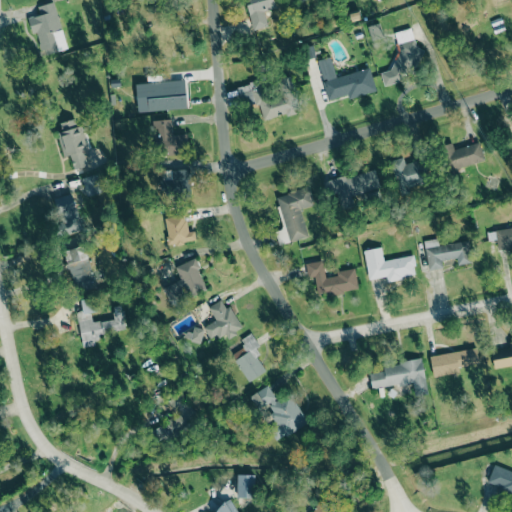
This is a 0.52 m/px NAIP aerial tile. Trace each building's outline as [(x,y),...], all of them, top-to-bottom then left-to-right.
[(267,26),(264,10),(275,7),(273,0),(245,0),(253,29),(267,26)] [(67,49),(54,1),(38,6),(40,14),(30,17),(41,56),(67,49)] [(394,32),(401,57),(391,59),(394,69),(380,73),(383,84),(423,73),(417,49),(411,28),(394,32)] [(376,91),(370,68),(335,77),(330,56),(317,60),(327,100),(348,95),(349,98),(376,91)] [(137,110),(187,109),(187,95),(181,95),(181,81),(136,82),(137,110)] [(297,114),(293,81),(278,83),(279,93),(264,94),(263,82),(237,84),(239,99),(247,98),(249,107),(259,105),(261,118),(297,114)] [(87,149),(79,117),(56,124),(65,156),(70,155),(74,169),(87,165),(83,150),(87,149)] [(154,155),(187,154),(186,134),(172,134),(172,119),(153,120),(154,155)] [(453,149),(452,143),(442,145),(449,170),(485,160),(479,142),(453,149)] [(400,192),(429,182),(422,159),(405,164),(403,157),(390,161),(400,192)] [(171,181),(163,181),(162,191),(186,192),(187,170),(172,169),(171,181)] [(379,188),(374,169),(328,180),(335,210),(354,206),(351,195),(379,188)] [(101,192),(98,174),(82,177),(85,195),(101,192)] [(307,237),(301,208),(314,206),(310,187),(278,194),(288,241),(307,237)] [(63,235),(83,228),(71,193),(51,199),(63,235)] [(168,245),(195,241),(194,231),(187,231),(185,214),(164,217),(168,245)] [(497,251),(511,249),(511,227),(495,229),(497,251)] [(438,245),(437,238),(424,240),(428,270),(443,268),(442,260),(456,259),(457,265),(471,263),(468,241),(438,245)] [(65,249),(71,291),(91,288),(86,247),(65,249)] [(368,279),(386,276),(387,280),(416,276),(413,255),(383,260),(381,247),(363,250),(368,279)] [(180,280),(163,286),(170,303),(206,290),(195,258),(175,266),(180,280)] [(355,268),(336,271),(336,276),(325,277),(323,260),(306,263),(309,277),(314,277),(317,296),(358,290),(355,268)] [(81,347),(96,345),(94,335),(125,331),(122,305),(112,306),(114,319),(92,322),(91,312),(94,311),(92,298),(80,299),(82,310),(77,311),(81,347)] [(210,340),(224,333),(226,337),(242,329),(230,305),(225,308),(221,300),(208,306),(215,321),(203,326),(210,340)] [(250,333),(239,340),(247,352),(234,360),(248,382),(266,370),(256,356),(262,352),(250,333)] [(511,365),(511,342),(509,343),(510,347),(490,352),(494,369),(511,365)] [(459,372),(458,367),(480,362),(476,347),(429,357),(433,377),(459,372)] [(427,393),(422,359),(382,365),(383,371),(369,373),(372,389),(412,382),(414,395),(427,393)] [(308,422),(290,394),(277,402),(268,387),(258,393),(278,425),(269,431),(277,442),(308,422)] [(198,419),(181,391),(167,399),(177,415),(154,429),(161,442),(198,419)] [(511,471),(494,464),(486,484),(511,494),(511,471)] [(254,475),(237,474),(237,497),(253,498),(254,475)] [(237,511),(231,500),(211,511),(237,511)] [(329,511),(332,507),(317,501),(312,511),(329,511)]
